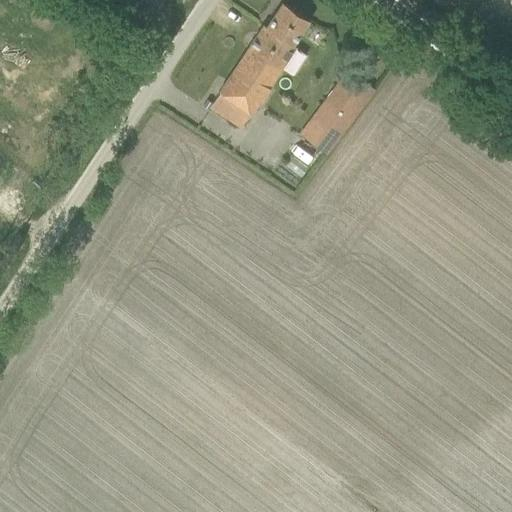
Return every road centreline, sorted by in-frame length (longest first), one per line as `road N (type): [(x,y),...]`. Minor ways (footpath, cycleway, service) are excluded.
road 1 (unclassified): [(214,0),(0,325)]
road 2 (unclassified): [(511,101),(380,0)]
